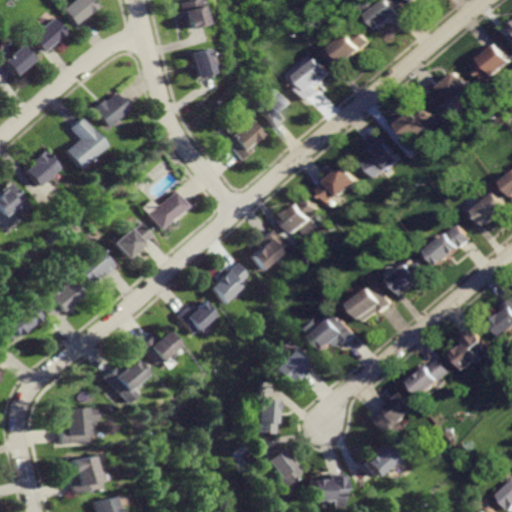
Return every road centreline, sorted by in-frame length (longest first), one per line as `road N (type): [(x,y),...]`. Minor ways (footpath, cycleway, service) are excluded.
road 1 (residential): [(485,0),(40,374),(16,421),(36,511)]
road 2 (residential): [(511,252),(343,397),(328,424)]
road 3 (residential): [(129,0),(169,136),(233,212)]
road 4 (residential): [(139,36),(108,47),(0,136)]
